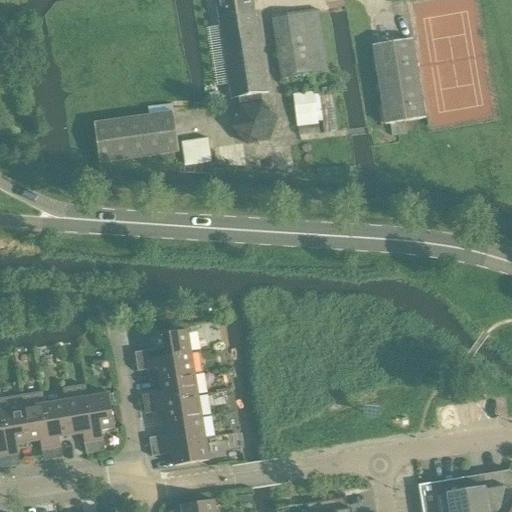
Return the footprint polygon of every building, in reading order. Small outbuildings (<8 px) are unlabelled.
[(215,0),(231,99),(268,94),(253,0),(215,0)] [(279,82),(326,75),(316,12),(270,20),(279,82)] [(385,125),(425,119),(412,40),(373,46),(385,125)] [(318,123),(314,97),(314,94),(293,96),(297,128),(318,125),(318,123)] [(247,146),(270,142),(278,120),(263,101),(241,104),(233,127),(247,146)] [(100,164),(179,153),(173,113),(94,124),(100,164)] [(185,165),(211,161),(208,139),(182,143),(185,165)] [(136,363),(191,354),(187,332),(153,337),(155,350),(135,354),(136,363)] [(160,381),(194,375),(191,354),(136,363),(138,372),(148,371),(158,369),(160,381)] [(143,406),(198,397),(194,375),(160,381),(162,393),(142,396),(143,406)] [(63,390),(65,402),(71,437),(83,435),(86,455),(95,454),(86,399),(84,387),(63,390)] [(42,394),(20,397),(22,409),(28,444),(40,442),(43,462),(53,461),(44,406),(42,394)] [(109,395),(86,399),(95,454),(105,452),(102,432),(115,430),(109,395)] [(20,397),(0,400),(0,405),(10,468),(20,466),(17,446),(28,444),(22,409),(20,397)] [(165,412),(167,424),(202,418),(198,397),(143,406),(145,415),(165,412)] [(65,402),(44,406),(53,461),(62,459),(59,439),(71,437),(65,402)] [(0,464),(1,469),(10,468),(0,405),(0,464)] [(150,448),(161,446),(205,439),(202,418),(167,424),(169,436),(149,439),(150,448)] [(152,458),(163,456),(172,454),(174,467),(209,462),(205,439),(161,446),(150,448),(152,458)] [(469,511),(499,511),(509,471),(464,479),(469,511)] [(499,511),(511,511),(511,473),(509,471),(499,511)] [(422,511),(469,511),(464,479),(419,486),(422,511)] [(235,498),(236,507),(249,505),(247,496),(235,498)] [(306,505),(307,511),(351,511),(351,510),(348,510),(346,498),(306,505)] [(215,511),(214,502),(181,507),(181,511),(215,511)]
